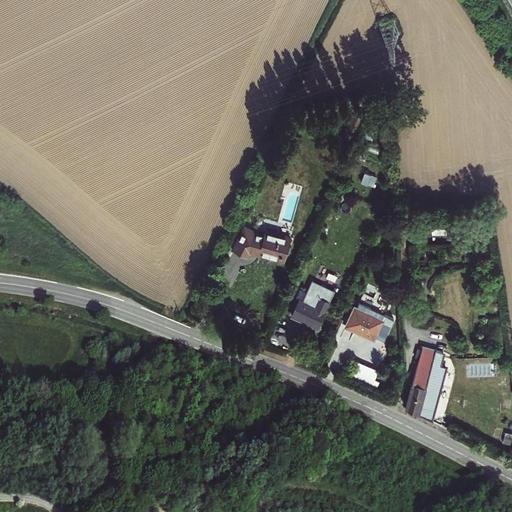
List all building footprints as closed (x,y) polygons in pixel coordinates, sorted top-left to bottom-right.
[(351,115),(345,135),(353,137),(358,117),(351,115)] [(367,170),(363,181),(375,185),(379,174),(367,170)] [(266,235),(255,229),(243,252),(258,259),(262,251),(299,261),(305,236),(278,229),(276,233),(266,235)] [(330,332),(347,296),(324,285),(315,306),(312,305),(305,320),(330,332)] [(400,327),(365,308),(355,325),(382,340),(383,338),(391,342),(400,327)] [(425,409),(450,422),(461,369),(455,368),(458,354),(436,349),(425,409)]
